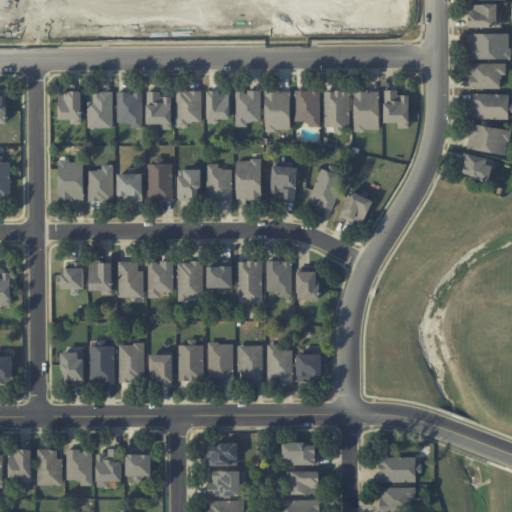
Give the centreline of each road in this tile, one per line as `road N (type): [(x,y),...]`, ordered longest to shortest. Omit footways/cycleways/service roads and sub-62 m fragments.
road 1 (residential): [(349,511),(354,297),(366,258),(418,184),(431,146),(433,0)]
road 2 (tertiary): [(0,413),(385,413),(511,455)]
road 3 (residential): [(0,59),(433,57)]
road 4 (residential): [(366,258),(303,234),(0,230)]
road 5 (residential): [(35,412),(35,59)]
